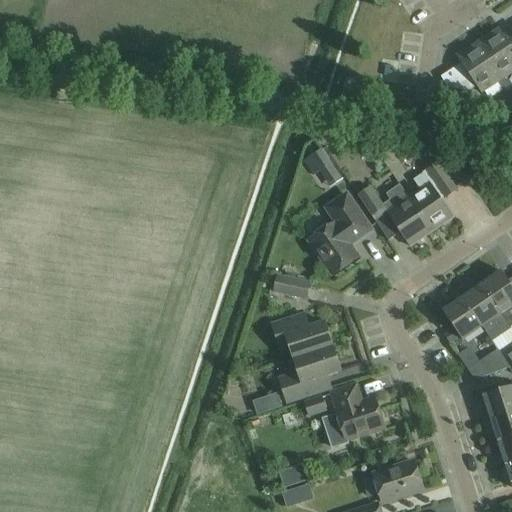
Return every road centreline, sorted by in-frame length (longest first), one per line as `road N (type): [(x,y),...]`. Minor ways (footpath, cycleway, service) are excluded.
road 1 (unclassified): [(0,60),(421,124)]
road 2 (residential): [(511,217),(405,295),(396,310),(394,326),(433,391),(474,511)]
road 3 (residential): [(421,124),(432,39),(478,10)]
